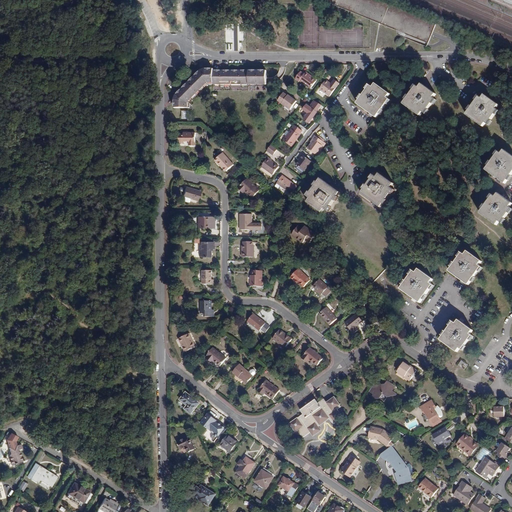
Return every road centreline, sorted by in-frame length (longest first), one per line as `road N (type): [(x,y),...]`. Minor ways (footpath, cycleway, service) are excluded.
road 1 (residential): [(160,169),(222,186),(223,280),(231,298),(275,304),(347,360)]
road 2 (residential): [(160,362),(160,169)]
road 3 (residential): [(347,360),(390,339),(472,386),(511,390)]
road 4 (residential): [(160,511),(14,428)]
road 5 (residential): [(361,56),(472,57),(511,68)]
road 6 (residential): [(164,511),(160,362)]
road 7 (residential): [(253,429),(373,511)]
road 8 (residential): [(222,56),(361,56)]
road 9 (unknown): [(320,475),(372,413),(411,410)]
